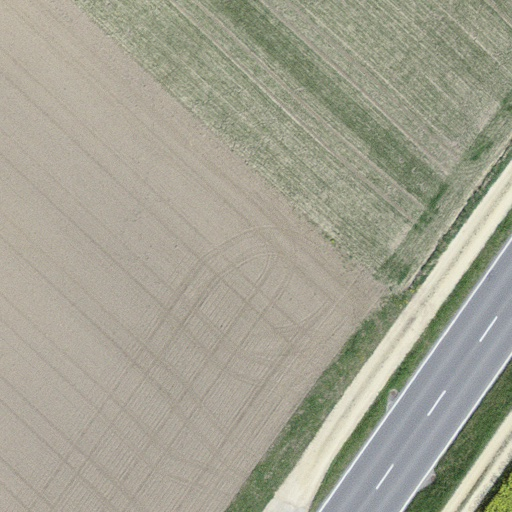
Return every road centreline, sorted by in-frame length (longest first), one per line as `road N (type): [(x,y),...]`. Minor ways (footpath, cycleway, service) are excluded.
road 1 (track): [(511,177),(280,511)]
road 2 (secondary): [(360,511),(511,295)]
